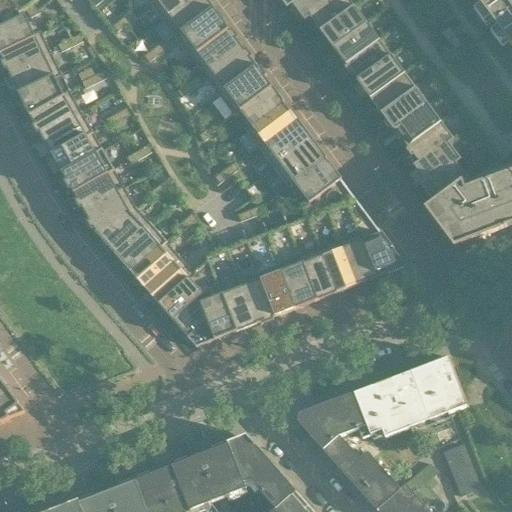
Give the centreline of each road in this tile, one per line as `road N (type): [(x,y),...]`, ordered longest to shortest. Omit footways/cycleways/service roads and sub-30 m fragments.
road 1 (residential): [(457,305),(368,194),(235,0)]
road 2 (residential): [(197,403),(65,244),(0,129)]
road 3 (residential): [(238,388),(457,305)]
road 4 (residential): [(346,511),(238,388)]
road 5 (residential): [(0,334),(84,449)]
road 6 (residential): [(84,449),(197,403)]
